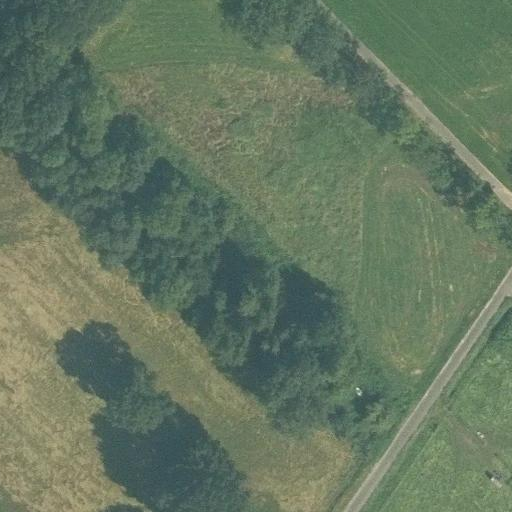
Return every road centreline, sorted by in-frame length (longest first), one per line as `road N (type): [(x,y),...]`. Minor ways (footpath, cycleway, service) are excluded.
road 1 (track): [(303,0),(511,202)]
road 2 (track): [(351,511),(511,276)]
